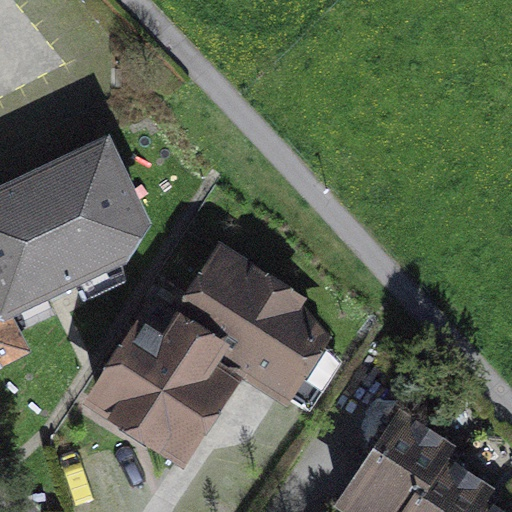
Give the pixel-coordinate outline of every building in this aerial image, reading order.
[(105,148),(0,197),(0,304),(5,313),(125,256),(143,225),(105,148)] [(180,325),(218,351),(310,408),(338,363),(275,290),(223,258),(180,325)] [(5,313),(0,304),(0,363),(25,350),(5,313)] [(218,351),(180,325),(159,311),(99,401),(183,456),(231,382),(208,366),(218,351)] [(374,511),(409,511),(444,462),(451,450),(402,417),(350,496),(374,511)] [(444,462),(409,511),(477,511),(483,504),(491,493),(444,462)]
